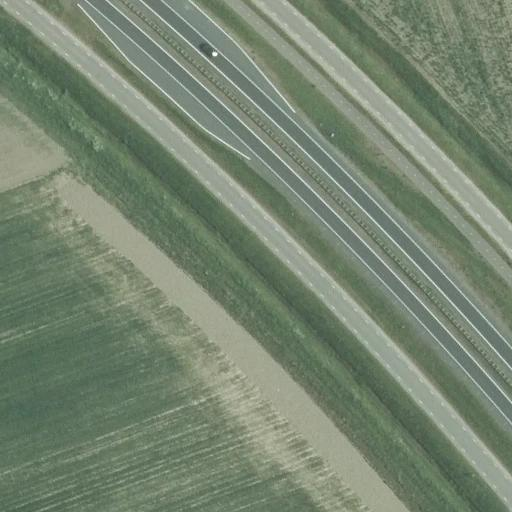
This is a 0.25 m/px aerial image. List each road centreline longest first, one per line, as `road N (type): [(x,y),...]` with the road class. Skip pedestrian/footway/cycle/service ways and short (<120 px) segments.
road 1 (unclassified): [(9,0),(246,211),(419,390),(511,500)]
road 2 (trunk): [(92,0),(279,168),(511,417)]
road 3 (trunk): [(511,363),(307,145),(145,0)]
road 4 (tertiary): [(265,0),(511,243)]
